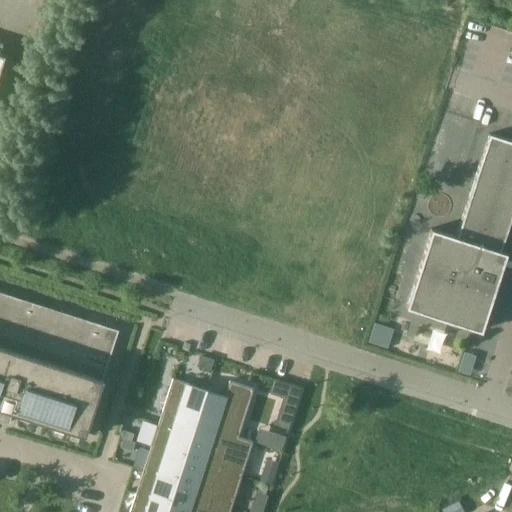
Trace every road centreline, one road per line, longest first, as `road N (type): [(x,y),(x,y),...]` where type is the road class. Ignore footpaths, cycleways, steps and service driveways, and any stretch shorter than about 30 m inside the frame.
road 1 (residential): [(511,416),(253,330),(176,294)]
road 2 (residential): [(0,445),(116,480),(107,511)]
